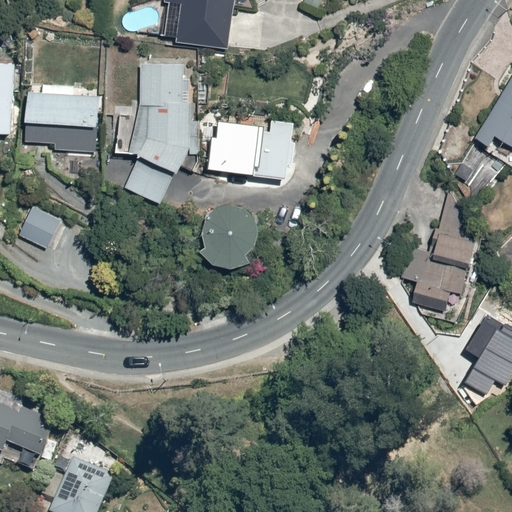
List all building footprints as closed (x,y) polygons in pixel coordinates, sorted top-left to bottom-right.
[(167,0),(167,3),(184,6),(177,45),(231,53),(239,0),(167,0)] [(20,57),(0,57),(0,137),(20,137),(20,57)] [(120,161),(141,162),(128,189),(165,207),(178,176),(183,178),(195,153),(195,101),(191,101),(191,61),(143,61),(145,105),(123,106),(120,161)] [(511,76),(478,134),(490,141),(486,147),(511,161),(511,76)] [(104,87),(34,83),(31,143),(59,145),(58,151),(101,153),(104,87)] [(231,140),(215,138),(210,172),(257,178),(257,180),(293,185),(295,172),(297,172),(302,135),(233,126),(231,140)] [(438,248),(408,244),(404,276),(419,278),(418,288),(454,293),(455,286),(470,288),(483,191),(450,187),(445,219),(437,218),(435,233),(440,233),(438,248)] [(207,240),(209,244),(204,246),(206,249),(208,252),(211,255),(214,257),(217,259),(220,261),(223,263),(227,264),(231,264),(234,264),(238,264),(242,264),(245,263),(249,261),(252,259),(249,250),(250,250),(253,246),(256,242),(258,238),(259,234),(259,229),(258,224),(257,220),(255,216),(252,212),(249,209),(245,206),(240,204),(236,203),(231,203),(227,204),(222,205),(218,207),(214,210),(211,213),(208,217),(207,222),(206,226),(205,231),(206,236),(207,240)] [(70,219),(36,205),(22,236),(57,251),(70,219)] [(0,402),(0,447),(5,450),(10,439),(45,454),(64,410),(9,386),(2,403),(0,402)] [(102,511),(128,450),(71,428),(61,454),(74,460),(55,509),(58,510),(56,511),(102,511)]
